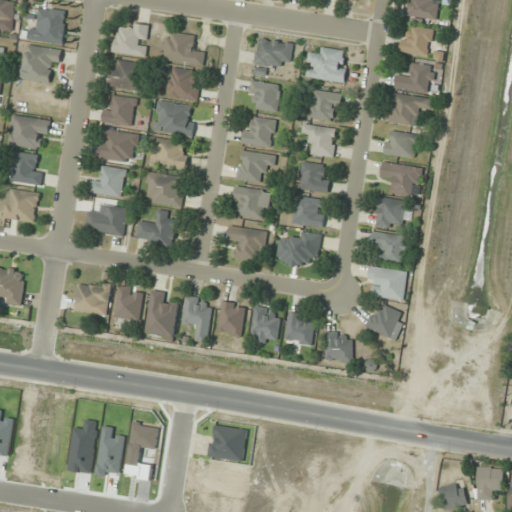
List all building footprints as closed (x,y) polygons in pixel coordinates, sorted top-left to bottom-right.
[(17,1),(8,0),(0,0),(0,29),(13,31),(17,1)] [(410,0),(408,17),(437,21),(439,0),(410,0)] [(64,44),(68,11),(37,7),(33,41),(64,44)] [(128,32),(117,30),(115,52),(147,56),(150,25),(129,23),(128,32)] [(435,29),(406,25),(402,52),(431,56),(435,29)] [(204,65),(206,48),(197,47),(198,35),(167,32),(164,61),(204,65)] [(283,60),(292,61),(294,43),(258,39),(255,64),(283,68),(283,60)] [(17,78),(48,82),(50,63),(61,64),(63,49),(30,45),(28,61),(20,60),(17,78)] [(345,83),(349,51),(321,47),(320,56),(309,54),(306,77),(345,83)] [(140,90),(143,63),(114,59),(110,86),(140,90)] [(434,65),(409,62),(408,77),(397,75),(396,88),(431,92),(434,65)] [(201,81),(191,80),(192,70),(171,67),(168,97),(198,100),(201,81)] [(278,111),(282,84),(253,80),(249,108),(278,111)] [(333,110),(341,112),(344,94),(315,89),(310,117),(331,120),(333,110)] [(422,107),(433,108),(434,97),(393,93),(390,123),(420,125),(422,107)] [(103,123),(133,126),(137,98),(114,95),(113,103),(106,102),(103,123)] [(193,137),(196,116),(192,116),(193,105),(158,100),(154,131),(193,137)] [(43,149),(45,141),(48,141),(51,119),(13,114),(9,145),(43,149)] [(247,123),(243,143),(272,148),(277,120),(255,117),(254,125),(247,123)] [(338,128),(304,124),(303,134),(313,135),(310,154),(335,157),(338,128)] [(97,158),(135,164),(139,134),(102,128),(97,158)] [(421,135),(390,129),(385,153),(417,159),(421,135)] [(184,152),(185,141),(154,137),(151,165),(187,169),(189,152),(184,152)] [(277,155),(242,150),(238,179),(264,183),(266,165),(275,166),(277,155)] [(38,155),(17,151),(11,180),(41,185),(44,167),(36,165),(38,155)] [(324,165),(303,161),(299,188),(328,193),(331,175),(323,174),(324,165)] [(390,192),(418,197),(423,168),(384,161),(381,179),(392,181),(390,192)] [(94,194),(124,196),(126,168),(104,167),(103,173),(95,173),(94,194)] [(182,207),(187,177),(149,171),(146,192),(152,193),(151,202),(182,207)] [(240,216),(267,219),(270,190),(236,187),(234,205),(242,206),(240,216)] [(41,192),(9,188),(5,218),(36,222),(41,192)] [(410,220),(412,201),(379,197),(376,225),(402,228),(404,219),(410,220)] [(325,226),(325,198),(296,198),(296,226),(325,226)] [(89,212),(87,230),(125,235),(128,208),(108,205),(107,214),(89,212)] [(169,219),(170,211),(159,210),(157,222),(140,220),(137,241),(174,247),(179,221),(169,219)] [(235,257),(256,261),(258,251),(265,252),(269,232),(231,225),(229,236),(239,238),(235,257)] [(281,237),(277,261),(309,266),(312,249),(320,250),(322,234),(302,231),(300,240),(281,237)] [(404,265),(405,254),(413,255),(415,236),(373,231),(372,242),(382,243),(379,262),(404,265)] [(369,279),(376,279),(374,296),(405,300),(409,271),(371,265),(369,279)] [(27,270),(0,266),(0,302),(23,305),(27,270)] [(112,283),(79,280),(76,311),(109,315),(112,283)] [(115,316),(140,320),(144,289),(119,285),(115,316)] [(146,334),(175,338),(179,303),(168,302),(169,293),(152,290),(146,334)] [(208,343),(214,300),(187,296),(183,327),(198,329),(196,341),(208,343)] [(242,337),(247,305),(223,301),(218,333),(242,337)] [(383,312),(375,308),(366,326),(396,340),(408,315),(386,305),(383,312)] [(250,338),(278,344),(283,320),(274,318),(276,310),(257,306),(250,338)] [(318,323),(307,320),(308,316),(293,311),(285,337),(311,345),(318,323)] [(327,360),(354,360),(354,333),(327,333),(327,360)] [(505,467),(478,467),(478,498),(495,498),(495,489),(505,489),(505,467)] [(446,511),(468,504),(462,482),(440,488),(446,511)]
